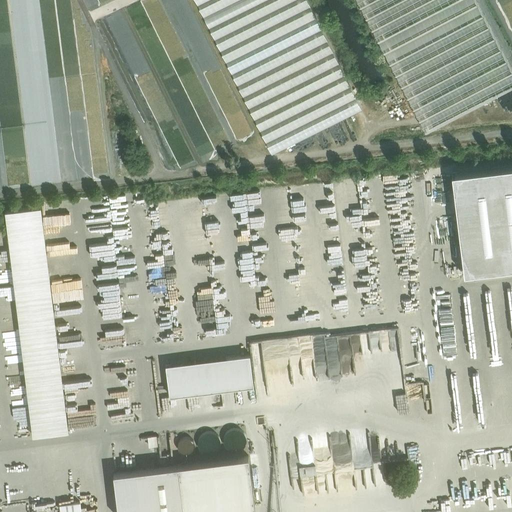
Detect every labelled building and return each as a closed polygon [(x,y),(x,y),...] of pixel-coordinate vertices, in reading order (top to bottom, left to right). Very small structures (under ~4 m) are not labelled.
[(41,205),(6,209),(33,434),(68,430),(41,205)] [(229,366),(167,374),(170,394),(254,384),(250,353),(227,355),(229,366)] [(236,450),(245,433),(234,427),(229,436),(232,438),(228,445),(236,450)] [(185,461),(209,459),(208,449),(210,449),(210,441),(205,442),(204,435),(187,437),(189,454),(185,455),(185,461)] [(255,511),(248,455),(178,464),(184,511),(255,511)] [(184,511),(178,464),(114,471),(118,511),(184,511)] [(77,511),(77,501),(58,502),(58,511),(77,511)]
